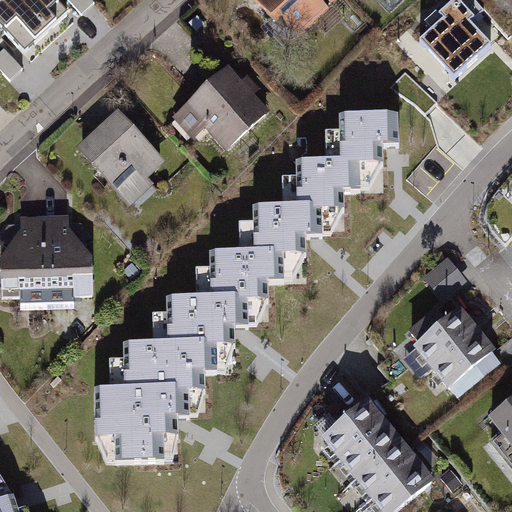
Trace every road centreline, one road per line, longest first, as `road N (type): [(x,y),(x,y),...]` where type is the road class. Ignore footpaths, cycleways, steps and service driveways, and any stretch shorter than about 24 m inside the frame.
road 1 (residential): [(489,172),(326,352),(246,484)]
road 2 (residential): [(164,0),(0,156)]
